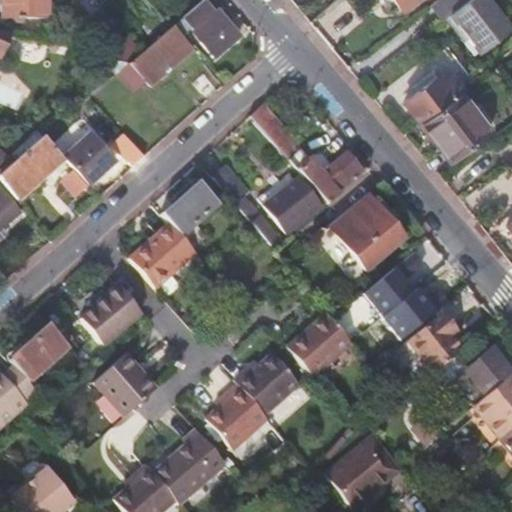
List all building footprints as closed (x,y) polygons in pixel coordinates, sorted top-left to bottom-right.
[(46,0),(1,0),(2,18),(47,16),(46,0)] [(395,0),(399,5),(403,9),(414,0),(425,0),(429,5),(430,5),(435,0),(395,0)] [(435,0),(430,5),(442,20),(446,16),(458,31),(461,28),(468,37),(480,52),(511,28),(489,0),(435,0)] [(215,12),(193,31),(214,56),(237,37),(215,12)] [(150,44),(129,62),(143,79),(185,42),(171,26),(150,44)] [(0,55),(10,33),(0,31),(0,55)] [(143,79),(150,85),(191,49),(185,42),(143,79)] [(143,79),(129,62),(118,72),(132,88),(143,79)] [(403,103),(420,124),(453,97),(458,93),(461,91),(450,77),(442,85),(436,77),(403,103)] [(453,97),(420,124),(450,162),(488,132),(458,93),(453,97)] [(260,107),(248,118),(313,191),(323,202),(326,204),(363,174),(344,153),(320,174),(299,150),(292,157),(282,146),(289,139),(260,107)] [(88,133),(61,158),(62,159),(72,170),(74,172),(76,171),(88,184),(113,161),(88,133)] [(132,168),(143,158),(122,135),(110,146),(125,164),(127,163),(132,168)] [(0,169),(0,185),(14,201),(62,159),(61,158),(41,136),(16,157),(0,169)] [(314,155),(324,167),(343,150),(333,139),(314,155)] [(225,167),(211,178),(235,205),(242,198),(248,194),(225,167)] [(76,196),(87,185),(74,172),(72,170),(62,180),(76,196)] [(284,232),(323,202),(313,191),(307,196),(294,179),(263,204),(284,232)] [(200,186),(163,218),(167,224),(193,254),(195,255),(211,241),(196,224),(217,205),(200,186)] [(0,191),(0,225),(17,212),(0,191)] [(392,226),(371,201),(367,197),(330,228),(366,271),(404,240),(392,226)] [(235,205),(250,222),(251,223),(259,217),(242,198),(235,205)] [(375,198),(371,201),(392,226),(396,223),(375,198)] [(259,217),(251,223),(272,249),(280,243),(259,217)] [(148,241),(127,260),(153,290),(193,254),(167,224),(155,235),(157,237),(150,244),(148,241)] [(425,249),(398,272),(409,284),(404,287),(409,293),(413,289),(426,305),(448,287),(444,282),(450,277),(425,249)] [(140,312),(117,286),(80,319),(103,346),(140,312)] [(460,328),(446,310),(413,337),(437,367),(445,361),(447,363),(466,347),(455,333),(460,328)] [(298,337),(285,347),(312,379),(351,345),(331,321),(324,314),(305,331),(307,333),(300,340),(298,337)] [(365,316),(353,327),(362,338),(375,328),(365,316)] [(67,348),(48,327),(37,337),(33,333),(17,347),(21,351),(8,362),(13,367),(28,384),(67,348)] [(244,371),(242,372),(274,406),(297,386),(269,354),(257,365),(246,374),(244,371)] [(91,384),(122,420),(126,416),(135,408),(155,390),(141,375),(139,377),(133,370),(135,368),(124,355),(95,381),(91,384)] [(445,361),(437,367),(439,369),(447,363),(445,361)] [(0,426),(36,394),(28,384),(13,367),(2,377),(0,374),(0,426)] [(274,406),(242,372),(232,381),(236,385),(263,416),(274,406)] [(511,374),(479,402),(479,403),(490,416),(486,420),(502,439),(511,430),(511,374)] [(231,451),(267,420),(263,416),(236,385),(222,397),(225,400),(216,407),(203,419),(231,451)] [(479,403),(475,407),(486,420),(490,416),(479,403)] [(175,501),(179,505),(224,465),(194,429),(181,440),(184,443),(151,472),(175,501)] [(511,430),(502,439),(511,452),(511,430)] [(396,466),(373,437),(323,475),(350,510),(376,490),(372,485),(396,466)] [(151,472),(144,465),(133,475),(136,478),(126,487),(120,492),(112,499),(123,511),(162,511),(175,501),(151,472)] [(376,490),(400,471),(398,469),(396,466),(372,485),(376,490)] [(32,480),(28,484),(52,511),(62,511),(74,502),(46,468),(32,480)] [(123,483),(126,487),(136,478),(133,475),(123,483)] [(52,511),(28,484),(24,486),(9,499),(19,511),(52,511)]
